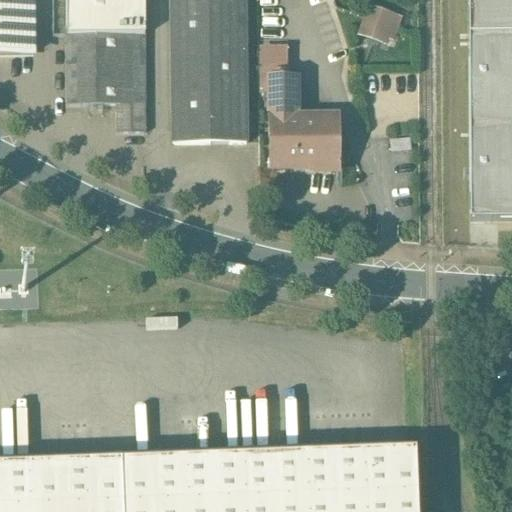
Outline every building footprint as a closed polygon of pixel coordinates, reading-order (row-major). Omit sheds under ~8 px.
[(0,0),(0,56),(33,56),(32,1),(0,0)] [(148,0),(72,0),(73,100),(121,100),(121,134),(149,134),(148,0)] [(248,0),(174,0),(177,139),(211,139),(251,138),(248,0)] [(511,42),(511,0),(464,0),(465,43),(511,42)] [(406,14),(373,2),(363,30),(395,42),(406,14)] [(511,230),(511,42),(465,43),(466,231),(511,230)] [(304,71),(271,71),(273,167),(343,166),(343,106),(305,107),(304,71)] [(0,511),(412,511),(411,455),(0,470),(0,511)]
